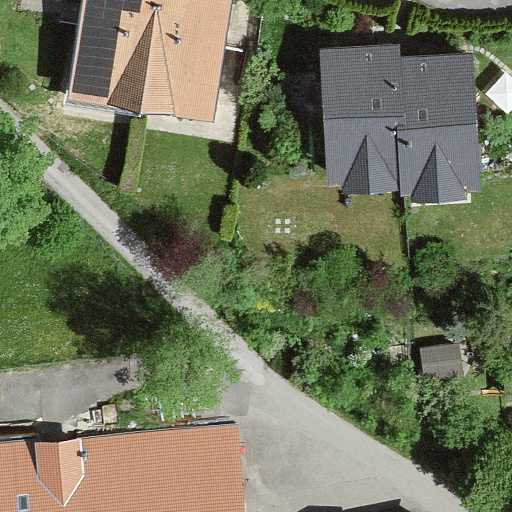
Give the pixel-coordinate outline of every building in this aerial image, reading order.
[(158,0),(91,0),(77,95),(143,105),(158,0)] [(225,0),(158,0),(143,105),(208,115),(225,0)] [(332,185),(403,181),(396,64),(395,54),(325,59),(332,185)] [(396,64),(403,181),(403,192),(476,188),(468,60),(396,64)] [(242,511),(235,427),(0,447),(0,511),(242,511)]
